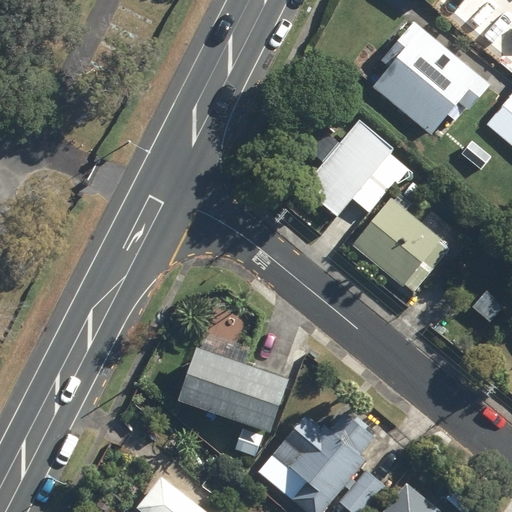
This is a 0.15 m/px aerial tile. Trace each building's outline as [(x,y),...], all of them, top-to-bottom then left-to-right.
[(369,87),(429,136),(457,102),(468,112),(489,86),(411,23),(378,63),(385,68),(369,87)] [(511,94),(485,126),(511,148),(511,94)] [(302,189),(338,218),(352,201),(368,214),(394,182),(397,185),(409,171),(390,155),(393,151),(358,122),(302,189)] [(404,285),(414,294),(449,251),(441,243),(442,241),(390,199),(351,247),(401,288),(404,285)] [(506,302),(489,287),(471,309),(487,323),(506,302)] [(493,334),(500,340),(507,332),(500,326),(493,334)] [(173,404),(267,436),(286,380),(193,349),(173,404)] [(257,473),(303,511),(322,511),(364,462),(357,456),(372,439),(343,414),(327,432),(320,426),(316,431),(302,419),(257,473)] [(339,503),(350,511),(365,511),(385,488),(365,471),(339,503)] [(200,511),(158,480),(137,509),(140,511),(200,511)]
